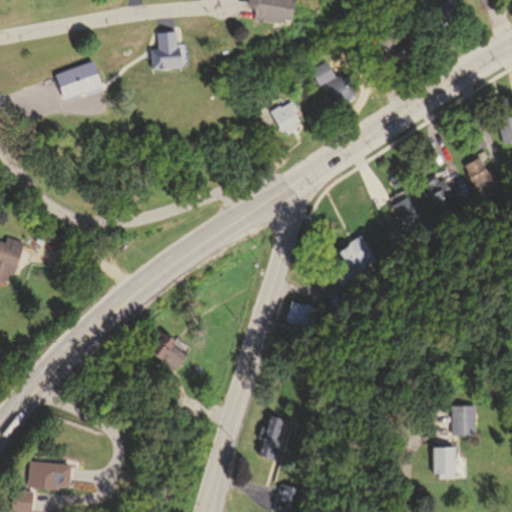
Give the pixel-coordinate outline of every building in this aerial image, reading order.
[(242,0),(241,10),(251,12),(249,22),(275,26),(275,22),(286,24),(289,3),(271,0),(242,0)] [(452,0),(462,17),(442,28),(436,17),(442,14),(434,0),(452,0)] [(379,40),(392,61),(409,50),(405,43),(400,47),(394,38),(392,39),(389,34),(379,40)] [(173,36),(174,70),(148,71),(147,54),(155,54),(154,37),(173,36)] [(398,61),(391,52),(380,60),(387,70),(398,61)] [(311,68),(319,81),(323,78),(339,104),(354,96),(351,91),(359,86),(352,73),(344,77),(341,72),(335,76),(326,60),(311,68)] [(89,65),(52,79),(60,102),(97,88),(89,65)] [(268,111),(289,97),(297,107),(291,111),(297,119),(292,122),(296,128),(288,134),(283,127),(281,129),(268,111)] [(511,112),(500,116),(506,139),(511,137),(511,112)] [(469,160),(475,170),(471,172),(479,186),(500,174),(493,161),(488,165),(481,153),(469,160)] [(438,172),(441,178),(449,174),(462,196),(442,207),(426,179),(438,172)] [(398,201),(412,226),(417,223),(423,228),(432,223),(418,199),(416,200),(414,196),(408,199),(406,196),(398,201)] [(418,226),(407,202),(394,208),(405,231),(418,226)] [(39,222),(35,234),(62,243),(66,231),(39,222)] [(343,242),(365,229),(375,246),(354,260),(343,242)] [(6,235),(3,242),(0,241),(0,269),(11,274),(23,241),(6,235)] [(293,294),(289,311),(317,317),(320,300),(293,294)] [(163,327),(149,349),(176,365),(186,348),(173,339),(176,335),(163,327)] [(451,405),(453,433),(473,432),(472,404),(451,405)] [(272,407),(262,447),(276,451),(282,430),(279,428),(283,410),(272,407)] [(432,446),(432,473),(454,473),(453,446),(432,446)] [(27,463),(26,478),(53,479),(53,483),(66,484),(67,465),(27,463)] [(286,475),(279,503),(298,508),(305,479),(286,475)]
